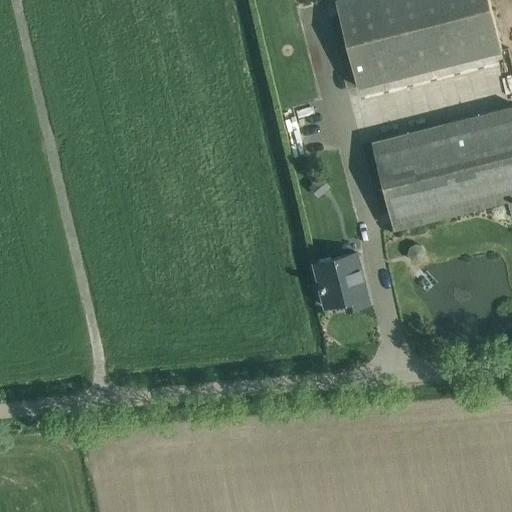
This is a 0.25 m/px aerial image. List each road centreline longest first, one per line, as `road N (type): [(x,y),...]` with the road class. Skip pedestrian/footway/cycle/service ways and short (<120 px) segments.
road 1 (unknown): [(398,375),(337,126),(507,83)]
road 2 (unclassified): [(106,402),(15,0)]
road 3 (unclassified): [(106,402),(511,364)]
